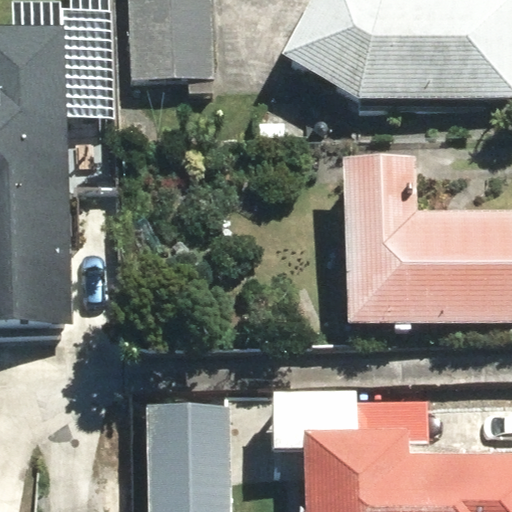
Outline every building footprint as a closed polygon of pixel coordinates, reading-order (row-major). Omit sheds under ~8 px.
[(217,0),(132,0),(132,87),(217,88),(217,0)] [(511,0),(324,0),(290,66),(376,111),(511,113),(511,0)] [(66,114),(0,105),(0,317),(48,274),(66,114)] [(422,162),(352,161),(350,335),(511,336),(511,216),(422,215),(422,162)] [(438,399),(281,397),(280,460),(314,461),(312,511),(511,511),(511,464),(422,463),(422,446),(438,446),(438,399)] [(239,511),(241,408),(151,407),(149,511),(239,511)] [(0,511),(31,511),(42,496),(0,469),(0,511)]
